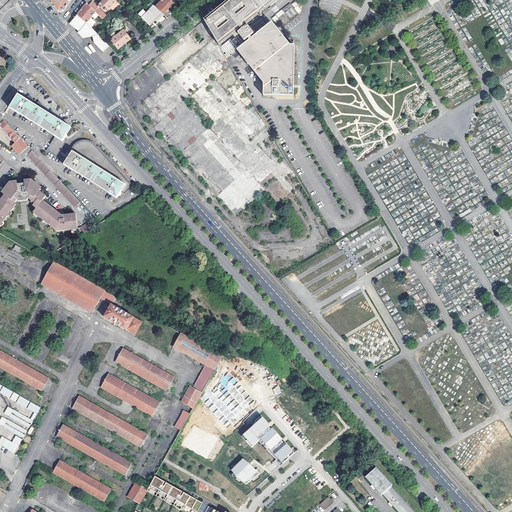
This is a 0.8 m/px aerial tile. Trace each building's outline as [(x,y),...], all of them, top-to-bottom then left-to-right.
[(51,3),(58,11),(61,11),(64,10),(70,3),(66,0),(51,0),(50,1),(51,3)] [(101,7),(106,12),(110,8),(114,11),(120,4),(116,0),(103,0),(99,5),(101,7)] [(162,0),(156,7),(163,14),(174,3),(170,0),(162,0)] [(245,45),(242,47),(237,50),(264,83),(263,95),(294,96),(295,47),(290,46),(272,23),(252,39),(251,37),(254,35),(248,26),(245,28),(244,26),(258,15),(261,13),(276,0),(230,0),(204,21),(219,46),(233,35),(235,33),(240,29),(243,32),(239,35),(245,42),(248,39),(250,41),(245,45)] [(99,14),(103,18),(106,15),(99,8),(97,6),(93,1),(90,5),(99,14)] [(295,1),(291,4),(298,13),(302,11),(295,1)] [(90,5),(87,3),(82,9),(77,15),(87,23),(88,21),(90,23),(99,14),(90,5)] [(158,22),(164,15),(163,14),(156,7),(155,6),(147,13),(143,10),(139,14),(150,25),(156,20),(158,22)] [(271,16),(275,23),(280,19),(283,24),(289,21),(284,10),(271,16)] [(95,44),(104,53),(110,47),(87,23),(77,15),(70,24),(79,32),(78,33),(83,38),(93,38),(95,44)] [(111,41),(119,50),(123,46),(126,43),(127,43),(131,39),(123,30),(111,41)] [(233,35),(242,47),(245,45),(235,33),(233,35)] [(49,151),(57,156),(62,148),(67,140),(65,139),(67,135),(72,128),(45,111),(39,103),(38,104),(36,105),(30,97),(26,99),(18,95),(13,103),(10,109),(57,138),(49,151)] [(12,147),(20,155),(23,152),(26,154),(31,149),(3,119),(0,116),(0,125),(15,143),(12,147)] [(66,162),(64,165),(117,199),(120,195),(122,192),(124,193),(132,186),(124,177),(112,165),(100,152),(92,143),(87,142),(80,142),(76,145),(71,151),(72,152),(66,162)] [(28,157),(75,208),(81,203),(33,151),(28,157)] [(6,196),(0,203),(0,227),(15,209),(13,207),(17,201),(20,202),(28,201),(29,199),(35,204),(33,206),(37,209),(34,213),(57,232),(78,229),(76,214),(65,215),(64,212),(58,213),(44,201),(47,197),(40,192),(42,190),(36,185),(36,184),(33,181),(29,181),(29,182),(26,183),(26,184),(19,185),(19,184),(15,184),(14,183),(11,183),(9,186),(9,188),(4,195),(6,196)] [(80,228),(84,233),(100,223),(95,218),(80,228)] [(92,313),(97,303),(109,310),(115,299),(54,264),(42,284),(92,313)] [(104,318),(133,334),(139,324),(109,310),(104,318)] [(172,346),(214,371),(221,357),(180,333),(172,346)] [(0,352),(0,368),(41,392),(48,380),(0,352)] [(123,352),(116,365),(165,393),(172,380),(123,352)] [(202,400),(226,429),(231,425),(234,426),(247,415),(249,412),(253,409),(256,403),(234,376),(227,373),(221,378),(213,392),(209,389),(206,392),(202,400)] [(109,377),(102,389),(151,417),(158,405),(109,377)] [(0,445),(15,453),(40,406),(0,385),(0,393),(35,411),(31,419),(7,407),(3,415),(2,415),(0,419),(0,425),(16,434),(12,442),(2,436),(0,439),(0,445)] [(279,386),(272,388),(275,395),(281,393),(279,386)] [(179,404),(191,411),(199,396),(187,389),(179,404)] [(81,400),(75,411),(141,449),(148,437),(81,400)] [(180,430),(190,413),(183,410),(174,427),(180,430)] [(274,460),(279,466),(291,456),(289,454),(292,451),(284,442),(283,443),(282,442),(281,440),(282,439),(272,428),(271,429),(269,428),(269,427),(267,425),(268,424),(261,415),(254,421),(256,423),(253,426),(243,435),(246,439),(245,441),(251,447),(258,440),(260,439),(270,449),(268,451),(275,459),(274,460)] [(65,427),(58,440),(124,478),(131,466),(65,427)] [(260,439),(258,440),(268,451),(270,449),(260,439)] [(244,459),(232,471),(237,478),(247,484),(260,475),(250,465),(244,459)] [(279,466),(274,460),(265,468),(270,474),(271,473),(279,466)] [(54,473),(102,501),(109,490),(61,462),(54,473)] [(382,495),(384,494),(392,486),(393,485),(377,466),(366,476),(382,495)] [(154,476),(146,491),(182,511),(184,506),(195,511),(196,511),(202,503),(193,498),(183,493),(166,483),(154,476)] [(123,500),(137,507),(145,492),(132,485),(123,500)] [(414,511),(392,486),(384,494),(399,511),(414,511)] [(329,497),(320,505),(325,510),(333,502),(329,497)]
